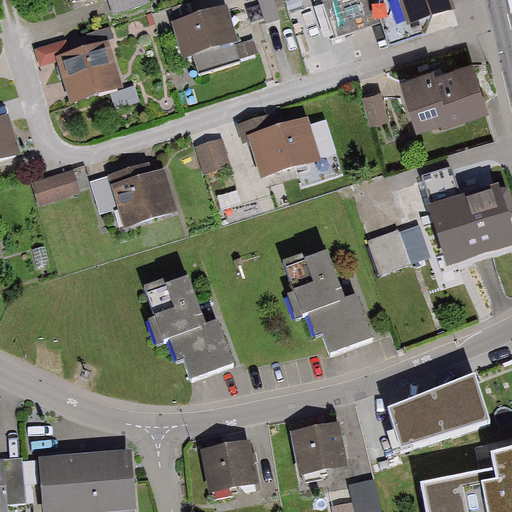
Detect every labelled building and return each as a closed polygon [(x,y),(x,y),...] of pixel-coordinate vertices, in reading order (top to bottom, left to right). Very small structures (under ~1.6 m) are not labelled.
[(146,0),(109,0),(114,15),(148,4),(146,0)] [(276,0),(256,0),(266,26),(284,19),(276,0)] [(323,0),(325,3),(314,7),(325,38),(335,35),(336,37),(382,22),(380,16),(378,1),(377,0),(323,0)] [(420,20),(454,7),(451,0),(380,0),(378,1),(380,16),(382,22),(390,45),(425,32),(420,20)] [(227,11),(177,26),(187,58),(196,55),(203,76),(243,63),(230,21),(227,11)] [(79,55),(63,59),(77,106),(113,95),(117,109),(138,103),(134,89),(122,92),(108,46),(79,55)] [(418,137),(487,114),(478,85),(472,66),(435,79),(432,72),(400,83),(418,137)] [(383,94),(362,99),(370,128),(390,123),(383,94)] [(237,126),(243,144),(249,143),(260,178),(295,167),(302,189),(344,177),(327,118),(311,123),(309,116),(273,126),(270,116),(237,126)] [(5,118),(0,119),(0,168),(19,162),(10,134),(5,118)] [(222,139),(195,148),(205,176),(231,167),(222,139)] [(432,204),(461,194),(453,167),(423,176),(432,204)] [(73,174),(29,186),(35,207),(79,195),(73,174)] [(108,181),(88,187),(97,213),(118,206),(125,226),(172,211),(160,174),(145,179),(111,190),(108,181)] [(430,205),(449,264),(511,244),(511,198),(509,188),(500,189),(498,182),(474,190),(461,194),(432,204),(430,205)] [(399,231),(368,241),(378,273),(429,257),(419,226),(400,233),(399,231)] [(320,333),(328,357),(369,341),(353,298),(345,301),(343,295),(325,246),(279,263),(299,317),(305,315),(313,336),(320,333)] [(182,357),(190,381),(231,366),(216,324),(206,327),(204,321),(186,272),(142,287),(161,340),(167,338),(175,360),(182,357)] [(475,381),(390,414),(404,453),(491,427),(475,381)] [(340,421),(293,430),(301,474),(349,465),(343,435),(340,421)] [(248,437),(199,449),(211,495),(259,483),(252,454),(248,437)] [(511,511),(511,456),(492,462),(496,476),(421,491),(425,511),(511,511)] [(80,464),(39,468),(43,511),(136,511),(131,459),(80,464)] [(0,469),(0,511),(11,511),(9,469),(0,469)] [(381,511),(374,480),(348,486),(352,501),(332,505),(333,511),(381,511)]
